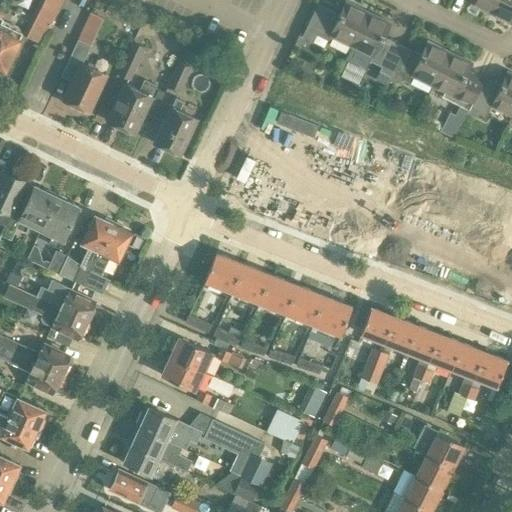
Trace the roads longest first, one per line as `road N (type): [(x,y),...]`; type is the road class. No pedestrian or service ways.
road 1 (residential): [(511,334),(187,204)]
road 2 (residential): [(44,511),(187,204)]
road 3 (residential): [(187,204),(285,0)]
road 4 (residential): [(187,204),(0,117)]
road 5 (residential): [(511,48),(403,0)]
